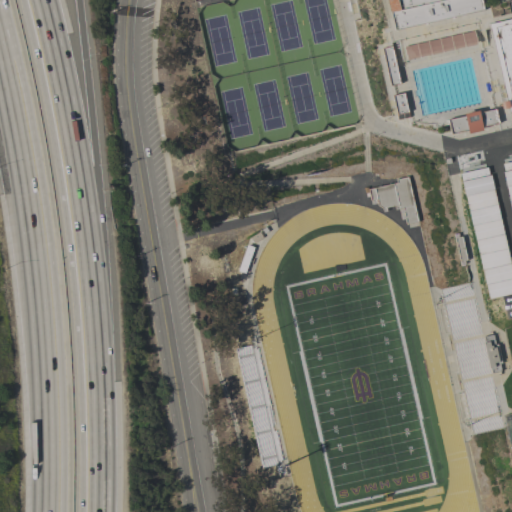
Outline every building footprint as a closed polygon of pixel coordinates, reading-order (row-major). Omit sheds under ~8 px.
[(480,0),(483,10),(393,30),(386,0),(480,0)] [(511,111),(508,112),(507,107),(500,109),(498,102),(505,100),(488,23),(511,17),(511,111)] [(472,30),(475,44),(404,60),(401,46),(472,30)] [(398,83),(388,85),(379,48),(390,46),(398,83)] [(407,117),(396,119),(390,95),(401,92),(407,117)] [(462,116),(462,113),(476,110),(477,113),(494,109),(497,123),(480,126),(481,130),(466,133),(466,130),(448,134),(445,120),(462,116)] [(460,162),(490,156),(511,260),(511,295),(489,300),(460,162)] [(417,221),(405,224),(404,218),(401,218),(400,216),(403,215),(403,212),(399,212),(399,209),(402,209),(402,207),(398,208),(398,207),(394,208),(394,205),(385,207),(385,210),(383,211),(382,208),(377,205),(376,199),(374,199),(375,203),(372,203),(371,200),(370,200),(367,189),(396,182),(395,179),(407,176),(417,221)] [(250,238),(259,232),(262,238),(253,243),(250,238)] [(461,240),(463,239),(464,244),(463,245),(466,259),(462,260),(463,264),(459,265),(452,234),(456,233),(457,236),(460,235),(461,240)] [(247,245),(253,247),(245,273),(238,271),(247,245)] [(493,344),(496,343),(500,363),(498,363),(500,370),(489,373),(482,341),(483,341),(482,336),(491,334),(493,344)] [(502,415),(511,412),(511,443),(508,444),(502,415)]
